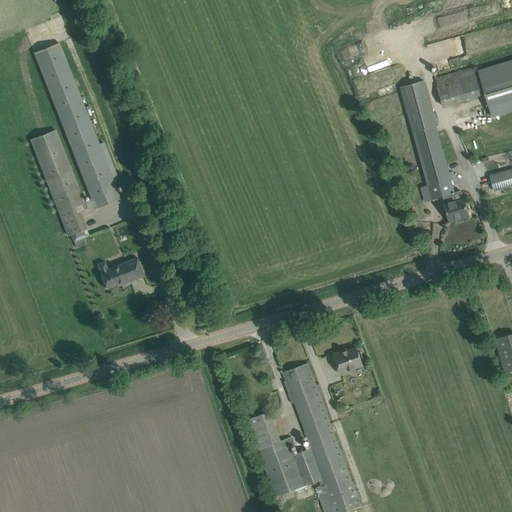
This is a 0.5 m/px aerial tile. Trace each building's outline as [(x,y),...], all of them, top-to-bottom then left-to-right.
[(60,43),(34,54),(62,126),(91,199),(94,207),(95,210),(121,199),(116,187),(99,143),(60,43)] [(438,85),(437,85),(443,106),(455,103),(462,125),(511,110),(511,60),(478,71),(476,66),(436,79),(438,85)] [(456,219),(456,218),(467,215),(468,216),(469,216),(465,206),(464,199),(461,190),(454,192),(451,180),(455,179),(453,171),(449,172),(424,80),(402,86),(432,199),(443,197),(445,205),(449,221),(456,219)] [(56,129),(30,139),(45,180),(61,220),(68,236),(71,235),(86,229),(80,212),(77,205),(85,202),(84,201),(72,169),(56,129)] [(511,168),(490,175),(494,191),(511,186),(511,168)] [(91,199),(84,201),(85,202),(77,205),(80,212),(94,207),(91,199)] [(105,260),(96,264),(106,289),(121,283),(121,285),(144,276),(137,257),(108,269),(105,260)] [(511,349),(511,333),(494,339),(499,354),(511,349)] [(342,353),(342,352),(334,354),(341,374),(355,369),(354,366),(362,363),(360,358),(362,357),(361,351),(358,352),(356,348),(342,353)] [(359,504),(360,504),(358,498),(357,498),(308,363),(283,372),(287,382),(285,382),(289,393),(291,393),(311,447),(293,453),(294,454),(305,486),(318,482),(320,487),(317,488),(320,495),(327,492),(334,511),(343,511),(360,506),(359,504)] [(270,411),(247,419),(274,497),(305,486),(294,454),(290,445),(294,444),(291,436),(280,440),(270,411)]
